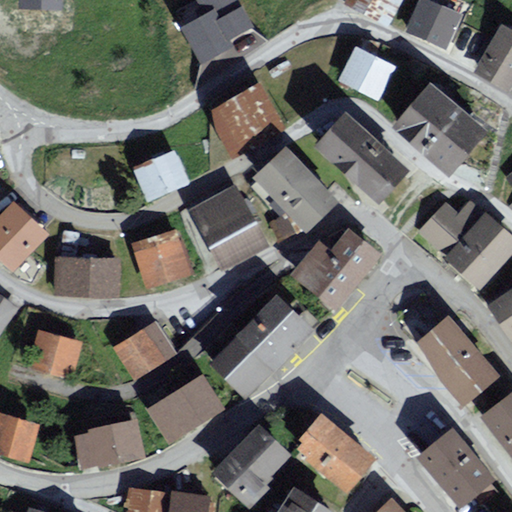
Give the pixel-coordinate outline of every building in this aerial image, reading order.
[(237,0),(196,0),(172,13),(199,64),(233,47),(229,41),(252,29),(237,0)] [(399,0),(340,0),(337,7),(386,27),(399,0)] [(458,16),(421,0),(413,0),(401,33),(443,53),(458,16)] [(511,77),(511,34),(494,26),(467,72),(502,94),(511,77)] [(394,67),(350,47),(334,83),(374,104),(394,67)] [(480,130),(419,80),(385,124),(442,173),(480,130)] [(256,82),(207,111),(214,141),(233,160),(282,128),(256,82)] [(397,167),(334,113),(302,145),(371,203),(397,167)] [(279,147),(244,176),(298,233),(331,202),(279,147)] [(172,152),(131,166),(144,204),(189,186),(172,152)] [(511,169),(500,178),(511,198),(505,206),(511,212),(511,169)] [(186,210),(219,273),(266,249),(232,187),(186,210)] [(44,235),(9,202),(0,211),(0,262),(11,272),(44,235)] [(413,233),(440,257),(478,213),(465,202),(452,214),(440,202),(413,233)] [(511,247),(511,240),(478,213),(440,257),(438,259),(475,290),(511,247)] [(324,250),(311,240),(283,275),(329,311),(373,254),(341,229),(324,250)] [(172,230),(126,245),(142,290),(190,276),(172,230)] [(120,260),(52,259),(50,297),(119,299),(120,260)] [(511,282),(481,303),(505,340),(511,335),(511,282)] [(0,296),(0,336),(16,308),(0,296)] [(276,296),(210,363),(245,398),(312,331),(276,296)] [(445,315),(415,343),(438,379),(465,407),(497,377),(445,315)] [(111,349),(134,382),(175,356),(154,325),(111,349)] [(81,342),(35,331),(25,368),(72,381),(81,342)] [(198,374),(142,408),(164,447),(222,411),(198,374)] [(511,392),(508,387),(472,416),(511,466),(511,392)] [(38,424),(0,413),(0,456),(27,464),(38,424)] [(296,458),(342,494),(367,458),(315,413),(292,436),(294,440),(288,449),(298,455),(296,458)] [(84,433),(71,437),(78,473),(143,459),(132,420),(104,422),(84,430),(84,433)] [(286,457),(250,428),(206,472),(219,492),(226,493),(246,511),(263,479),(286,457)] [(448,431),(413,460),(457,511),(470,511),(497,489),(448,431)] [(167,511),(169,492),(125,488),(122,509),(127,511),(126,511),(167,511)] [(328,511),(295,491),(280,511),(328,511)] [(210,511),(210,498),(169,492),(167,511),(210,511)] [(401,511),(390,500),(377,511),(401,511)]
